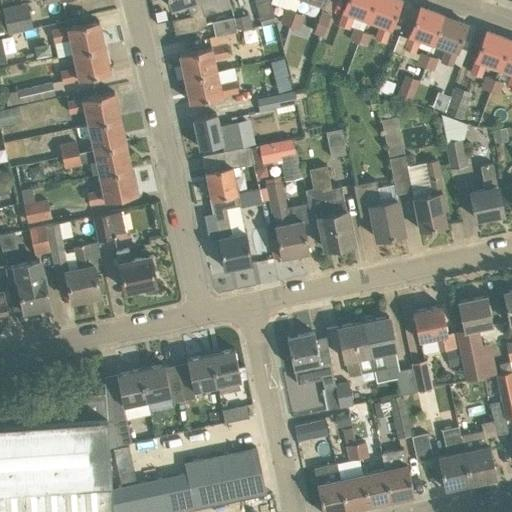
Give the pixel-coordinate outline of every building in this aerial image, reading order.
[(199,0),(170,0),(173,8),(188,3),(192,16),(172,20),(175,34),(199,29),(207,24),(204,12),(199,0)] [(199,0),(204,12),(219,7),(216,0),(199,0)] [(270,0),(255,0),(261,21),(275,17),(270,0)] [(368,18),(374,0),(347,0),(346,5),(339,23),(349,27),(355,13),(368,18)] [(401,0),(374,0),(368,18),(382,23),(376,37),(387,41),(394,22),(401,0)] [(0,12),(0,33),(8,32),(9,34),(34,29),(28,1),(1,7),(6,24),(3,24),(0,12)] [(443,15),(421,6),(412,29),(405,48),(415,52),(421,38),(433,42),(443,15)] [(290,26),(295,12),(286,8),(281,22),(290,26)] [(331,14),(322,10),(314,32),(324,36),(331,14)] [(295,12),(290,26),(300,29),(305,15),(295,12)] [(235,17),(237,30),(252,27),(249,14),(235,17)] [(433,42),(446,47),(441,62),(452,66),(468,24),(443,15),(433,42)] [(234,17),(212,21),(215,36),(235,32),(237,31),(234,17)] [(74,52),(105,46),(99,20),(76,25),(53,30),(55,40),(71,36),(74,52)] [(354,27),(349,39),(351,40),(358,42),(362,30),(354,27)] [(372,34),(362,30),(358,42),(368,46),(372,34)] [(500,68),(510,39),(487,30),(471,73),(481,77),(486,63),(500,68)] [(235,32),(215,36),(217,45),(227,43),(228,44),(237,42),(235,32)] [(511,87),(511,39),(510,39),(500,68),(511,72),(511,75),(508,86),(511,87)] [(214,58),(230,54),(227,43),(217,45),(211,47),(211,46),(203,48),(180,53),(185,78),(216,71),(214,58)] [(110,72),(105,46),(74,52),(77,68),(61,71),(63,82),(110,72)] [(417,64),(425,67),(430,55),(421,52),(417,64)] [(438,58),(429,55),(425,67),(434,70),(438,58)] [(236,80),(219,84),(216,71),(185,78),(191,102),(222,95),(222,94),(238,90),(236,80)] [(420,80),(404,74),(397,96),(412,102),(420,80)] [(495,79),(486,76),(482,87),(491,91),(495,79)] [(395,83),(384,79),(380,90),(391,94),(395,83)] [(495,79),(491,91),(500,94),(504,82),(495,79)] [(52,81),(19,89),(19,90),(21,102),(21,103),(55,95),(52,81)] [(472,92),(455,86),(444,113),(462,120),(472,92)] [(260,111),(298,103),(295,90),(269,95),(257,97),(260,111)] [(90,123),(120,117),(114,91),(68,101),(70,113),(86,109),(90,123)] [(372,110),(381,108),(379,103),(378,97),(370,98),(372,110)] [(12,108),(0,110),(0,123),(1,126),(15,123),(12,108)] [(240,119),(220,124),(217,112),(194,117),(200,148),(221,143),(223,150),(230,149),(244,146),(243,139),(244,139),(240,119)] [(90,123),(93,138),(95,149),(126,142),(120,117),(90,123)] [(342,128),(327,131),(332,156),(347,153),(342,128)] [(506,128),(494,130),(496,142),(508,140),(506,128)] [(297,148),(296,149),(293,137),(281,139),(284,151),(279,152),(280,159),(285,181),(303,177),(297,148)] [(468,165),(463,138),(447,141),(446,141),(451,168),(468,165)] [(284,151),(281,139),(259,143),(263,163),(280,159),(279,152),(284,151)] [(61,144),(63,156),(79,153),(76,141),(61,144)] [(101,174),(131,168),(126,142),(95,149),(79,153),(63,156),(65,167),(98,160),(101,174)] [(234,167),(253,163),(250,145),(244,146),(230,149),(223,150),(223,151),(203,155),(211,198),(239,192),(234,167)] [(408,165),(406,155),(390,158),(395,183),(397,193),(412,190),(420,229),(446,224),(443,209),(447,208),(436,160),(426,162),(408,165)] [(499,189),(498,185),(493,163),(481,166),(485,188),(471,191),(477,218),(504,213),(499,189)] [(346,210),(341,185),(332,186),(327,164),(309,168),(314,191),(306,192),(314,234),(322,232),(325,248),(353,243),(348,219),(347,210),(346,210)] [(137,193),(131,168),(101,174),(104,188),(88,191),(90,203),(113,198),(137,193)] [(309,251),(303,223),(291,226),(282,180),(265,184),(271,212),(275,211),(278,225),(275,226),(277,233),(282,257),(309,251)] [(397,193),(395,183),(378,187),(376,180),(353,184),(358,208),(370,206),(377,238),(405,232),(397,193)] [(8,181),(0,182),(0,194),(10,193),(8,181)] [(48,199),(35,201),(33,187),(21,190),(28,223),(52,218),(48,199)] [(247,240),(246,232),(232,234),(227,207),(241,205),(239,192),(211,198),(225,268),(251,264),(247,240)] [(209,240),(219,238),(219,237),(219,236),(214,212),(204,214),(205,218),(209,240)] [(110,214),(93,217),(98,242),(115,238),(110,214)] [(68,267),(59,221),(45,224),(51,251),(55,270),(65,268),(68,267)] [(35,254),(50,251),(45,224),(29,228),(35,254)] [(73,245),(77,265),(68,267),(65,268),(72,300),(101,295),(96,271),(94,265),(102,264),(97,240),(73,245)] [(156,283),(150,255),(131,259),(129,248),(117,250),(125,289),(156,283)] [(46,281),(44,274),(43,275),(39,261),(6,267),(10,282),(17,280),(18,287),(24,311),(51,305),(46,281)] [(511,289),(503,292),(511,335),(511,340),(506,342),(511,368),(511,289)] [(482,345),(478,327),(493,324),(487,295),(458,301),(464,329),(456,330),(467,380),(466,375),(488,371),(488,370),(483,370),(478,345),(482,345)] [(7,304),(4,305),(0,305),(0,315),(9,313),(7,304)] [(443,304),(413,310),(418,334),(419,340),(439,336),(441,350),(450,348),(459,346),(456,332),(449,333),(443,304)] [(299,330),(312,327),(310,315),(297,317),(299,330)] [(396,349),(389,315),(363,321),(374,371),(398,366),(395,349),(396,349)] [(363,321),(339,326),(344,350),(345,360),(346,360),(350,376),(374,371),(363,321)] [(330,357),(320,359),(314,331),(287,337),(297,383),(323,378),(325,387),(335,385),(335,383),(330,357)] [(241,379),(235,348),(210,353),(217,384),(241,379)] [(461,364),(458,348),(447,350),(450,367),(461,364)] [(210,353),(187,358),(189,365),(177,367),(184,399),(196,396),(195,389),(217,384),(210,353)] [(411,363),(412,367),(417,390),(433,387),(427,360),(411,363)] [(509,370),(508,361),(504,362),(500,366),(501,371),(509,370)] [(184,399),(177,367),(166,370),(165,362),(141,368),(148,399),(170,394),(172,401),(184,399)] [(239,368),(241,379),(247,378),(245,367),(239,368)] [(412,367),(397,370),(401,394),(417,390),(412,367)] [(116,373),(123,405),(148,399),(141,368),(116,373)] [(511,370),(496,374),(502,402),(505,418),(511,416),(511,370)] [(340,407),(354,404),(349,380),(335,383),(335,385),(340,407)] [(116,511),(115,486),(112,487),(110,480),(108,448),(112,447),(110,422),(106,423),(104,390),(23,394),(1,399),(3,422),(0,422),(0,511),(116,511)] [(403,395),(390,397),(398,435),(411,432),(403,395)] [(387,399),(374,402),(377,417),(390,415),(387,399)] [(492,453),(490,443),(488,444),(486,437),(508,432),(502,402),(492,404),(495,420),(482,422),(484,430),(460,435),(470,482),(497,476),(492,453)] [(247,405),(223,409),(225,421),(248,417),(249,416),(247,405)] [(349,412),(335,415),(338,428),(351,425),(349,412)] [(132,441),(127,418),(110,422),(112,447),(132,441)] [(309,422),(295,425),(298,441),(313,438),(309,422)] [(460,435),(458,425),(442,429),(447,453),(437,455),(440,464),(445,488),(470,482),(460,435)] [(343,429),(346,446),(347,446),(356,444),(352,427),(343,429)] [(428,432),(412,436),(418,461),(434,458),(428,432)] [(368,456),(366,442),(356,443),(356,444),(359,458),(368,456)] [(359,458),(356,444),(346,446),(350,460),(359,458)] [(129,445),(113,448),(116,460),(132,457),(129,445)] [(115,486),(116,511),(166,511),(242,498),(266,493),(256,446),(232,451),(186,459),(188,471),(115,486)] [(410,471),(405,446),(381,452),(385,468),(391,499),(415,494),(410,471)] [(362,473),(359,458),(350,460),(348,461),(337,463),(346,509),(369,504),(362,473)] [(337,463),(336,462),(320,465),(314,466),(323,511),(331,511),(346,509),(337,463)] [(385,468),(372,470),(362,473),(369,504),(391,499),(385,468)]
